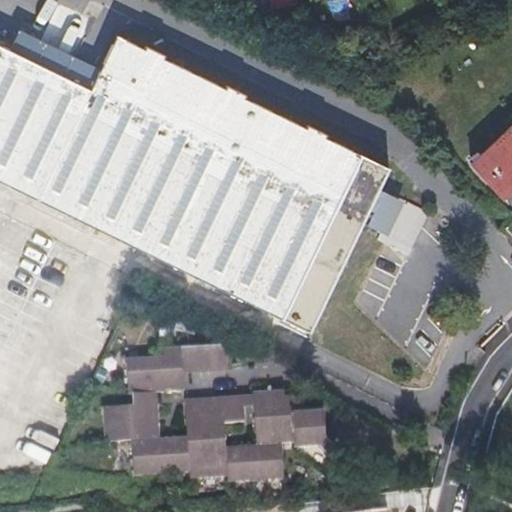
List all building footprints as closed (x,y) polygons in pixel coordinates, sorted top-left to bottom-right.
[(269,0),(271,9),(297,7),(296,0),(269,0)] [(15,32),(5,53),(86,93),(96,72),(15,32)] [(240,97),(231,92),(221,87),(220,89),(159,59),(160,57),(141,47),(139,50),(113,37),(96,72),(86,93),(5,53),(0,50),(0,182),(306,332),(359,223),(365,210),(380,217),(390,196),(376,188),(384,170),(322,139),(322,137),(302,126),(301,128),(239,98),(240,97)] [(511,182),(511,120),(469,164),(499,196),(511,182)] [(400,200),(390,196),(380,217),(365,210),(359,223),(384,235),(400,200)] [(223,351),(180,356),(182,382),(226,378),(223,351)] [(131,403),(156,402),(184,399),(182,382),(180,356),(161,357),(161,363),(123,368),(126,404),(131,403)] [(254,416),(257,453),(283,451),(295,450),(293,421),(301,419),(299,402),(284,404),(283,396),(252,399),(252,403),(254,416)] [(160,448),(156,402),(131,403),(132,416),(103,419),(105,452),(132,450),(160,448)] [(252,403),(242,404),(243,417),(254,416),(252,403)] [(185,409),(187,435),(225,431),(243,430),(243,417),(242,404),(185,409)] [(324,418),(301,419),(293,421),(295,450),(296,455),(320,453),(329,460),(335,452),(327,445),(324,418)] [(187,435),(189,445),(191,481),(192,488),(229,485),(226,456),(225,431),(187,435)] [(189,445),(160,448),(132,450),(135,486),(191,481),(189,445)] [(257,453),(226,456),(229,485),(230,491),(286,487),(283,451),(257,453)]
